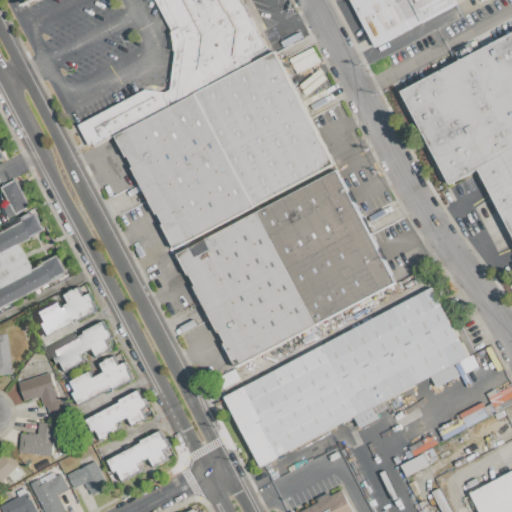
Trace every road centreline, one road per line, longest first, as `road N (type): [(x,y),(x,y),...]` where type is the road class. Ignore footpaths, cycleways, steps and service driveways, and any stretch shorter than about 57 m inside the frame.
road 1 (tertiary): [(228,460),(0,26)]
road 2 (tertiary): [(4,77),(207,465)]
road 3 (residential): [(310,0),(362,100),(511,333)]
